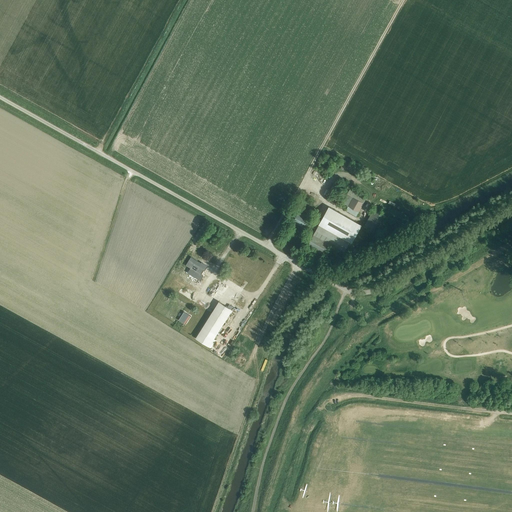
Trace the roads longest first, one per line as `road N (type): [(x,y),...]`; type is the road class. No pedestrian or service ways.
road 1 (unclassified): [(511,204),(355,294),(0,98)]
road 2 (track): [(267,245),(402,0)]
road 3 (track): [(354,317),(376,323),(511,241)]
road 4 (track): [(101,152),(183,0)]
